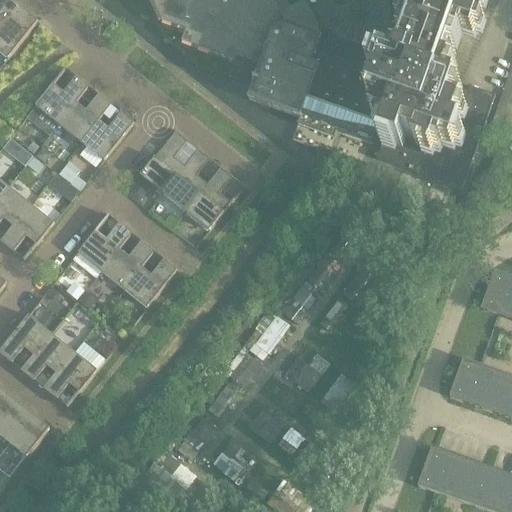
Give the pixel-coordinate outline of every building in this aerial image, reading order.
[(9,0),(0,0),(0,1),(0,36),(19,12),(10,4),(12,2),(9,0)] [(324,42),(321,41),(323,36),(308,4),(292,11),(286,0),(163,0),(171,16),(167,26),(187,33),(183,45),(236,63),(238,58),(262,66),(249,101),(300,120),(298,126),(335,139),(337,133),(373,145),(375,140),(385,144),(379,161),(463,191),(496,98),(471,90),(470,94),(448,86),(454,69),(448,67),(461,31),(478,37),(485,19),(479,17),(485,0),(403,0),(400,10),(412,14),(406,31),(411,33),(399,69),(383,63),(384,59),(326,38),(324,42)] [(21,10),(19,12),(0,36),(0,54),(9,61),(39,24),(21,10)] [(65,95),(54,87),(37,109),(61,128),(78,106),(91,90),(79,81),(65,95)] [(87,113),(78,106),(61,128),(83,146),(101,124),(113,108),(102,99),(87,113)] [(110,131),(101,124),(83,146),(106,164),(136,126),(124,117),(110,131)] [(177,134),(142,178),(164,196),(186,169),(175,160),(189,143),(177,134)] [(12,141),(4,151),(25,169),(33,159),(12,141)] [(34,144),(29,150),(34,155),(39,149),(34,144)] [(44,150),(37,158),(46,165),(51,159),(50,154),(44,150)] [(198,178),(211,161),(200,152),(186,169),(164,196),(187,214),(209,187),(198,178)] [(222,170),(209,187),(187,214),(211,233),(233,206),(220,196),(234,179),(222,170)] [(78,179),(72,187),(81,194),(87,186),(78,179)] [(0,181),(0,201),(9,189),(0,181)] [(0,201),(0,226),(5,222),(14,229),(32,207),(9,189),(0,201)] [(403,196),(394,193),(389,206),(398,209),(403,196)] [(14,229),(2,245),(13,254),(27,240),(38,248),(56,226),(32,207),(14,229)] [(104,275),(121,253),(134,237),(122,228),(108,242),(97,234),(74,262),(98,281),(104,275)] [(131,260),(121,253),(104,275),(126,293),(144,271),(156,255),(145,246),(131,260)] [(153,278),(144,271),(126,293),(149,311),(179,273),(167,264),(153,278)] [(511,511),(511,278),(496,273),(482,312),(499,318),(511,322),(511,378),(481,367),(465,362),(451,400),(511,421),(511,479),(433,451),(419,489),(436,495),(483,511),(511,511)] [(0,296),(8,286),(0,279),(0,296)] [(30,318),(0,355),(11,365),(25,351),(35,358),(52,336),(30,318)] [(52,336),(35,358),(23,374),(34,383),(48,369),(57,376),(75,354),(52,336)] [(75,354),(57,376),(45,392),(56,401),(70,387),(81,395),(99,373),(75,354)] [(0,392),(0,426),(17,406),(0,392)] [(34,419),(17,406),(0,426),(0,433),(14,445),(23,433),(34,419)] [(34,419),(23,433),(14,445),(31,458),(51,433),(34,419)]
